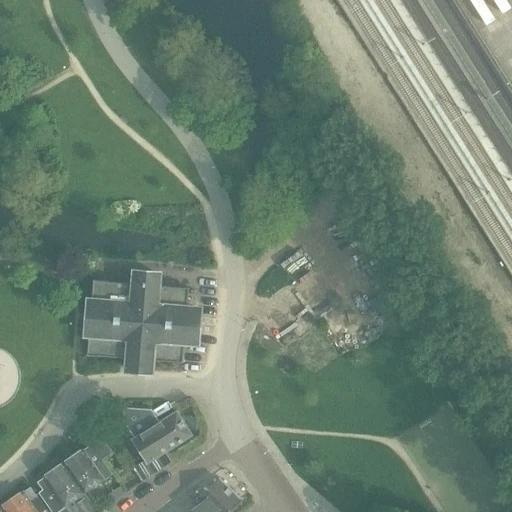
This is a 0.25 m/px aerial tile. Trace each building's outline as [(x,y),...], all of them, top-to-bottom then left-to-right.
[(190,294),(190,291),(189,291),(189,290),(189,288),(188,288),(188,289),(158,286),(158,277),(159,277),(159,276),(157,276),(137,274),(136,274),(135,275),(136,276),(135,285),(106,282),(106,281),(104,281),(104,282),(95,281),(95,280),(93,280),(93,282),(92,302),(90,302),(90,303),(91,303),(90,314),(90,323),(89,323),(88,334),(87,335),(89,335),(88,355),(87,355),(87,357),(89,357),(89,356),(98,357),(100,358),(100,357),(129,359),(128,368),(128,370),(130,370),(130,369),(150,371),(150,372),(151,372),(151,370),(152,361),(182,363),(182,364),(183,364),(183,362),(184,343),(195,343),(195,344),(196,344),(196,342),(199,312),(199,310),(197,310),(187,310),(188,294),(190,294)] [(135,439),(133,440),(146,460),(135,467),(143,481),(172,463),(165,453),(192,436),(177,412),(160,423),(152,410),(124,408),(123,421),(135,439)] [(97,430),(85,438),(91,446),(64,464),(85,494),(113,475),(103,460),(113,453),(97,430)] [(64,464),(38,483),(43,491),(39,493),(52,511),(59,511),(70,504),(75,511),(97,511),(85,494),(64,464)] [(202,503),(190,511),(226,511),(241,501),(220,479),(198,498),(202,503)] [(1,509),(3,511),(43,511),(46,510),(31,488),(1,509)]
